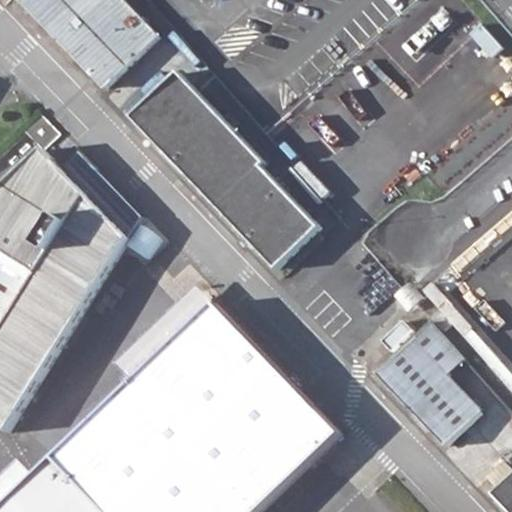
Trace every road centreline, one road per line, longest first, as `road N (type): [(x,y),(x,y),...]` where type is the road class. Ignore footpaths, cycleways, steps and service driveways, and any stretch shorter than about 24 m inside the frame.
road 1 (unknown): [(259,321),(2,58)]
road 2 (unknown): [(259,321),(334,237),(355,200),(375,123),(451,29)]
road 3 (unknown): [(336,511),(391,460),(259,321)]
road 4 (unknown): [(0,436),(71,375),(148,260)]
road 5 (unknown): [(386,0),(272,95),(236,92),(207,59)]
